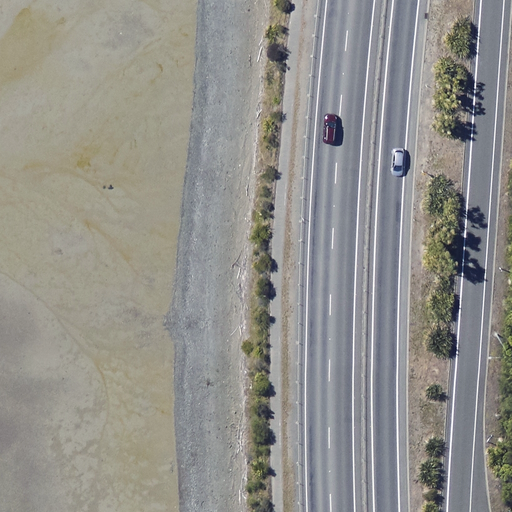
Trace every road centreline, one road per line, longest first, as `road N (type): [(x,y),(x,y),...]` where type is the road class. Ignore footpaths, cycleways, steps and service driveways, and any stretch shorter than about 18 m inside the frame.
road 1 (trunk): [(496,0),(458,511)]
road 2 (trunk): [(411,0),(392,201),(386,511)]
road 3 (trunk): [(332,511),(338,197),(356,0)]
